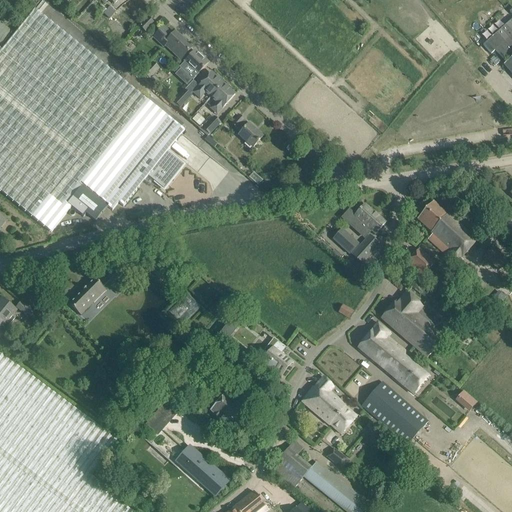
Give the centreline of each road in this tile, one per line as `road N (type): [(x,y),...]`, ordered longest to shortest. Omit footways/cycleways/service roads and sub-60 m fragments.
road 1 (unclassified): [(219,511),(265,463),(306,368),(375,294),(397,179)]
road 2 (tertiary): [(0,264),(116,231),(347,187)]
road 3 (residential): [(347,187),(150,0)]
